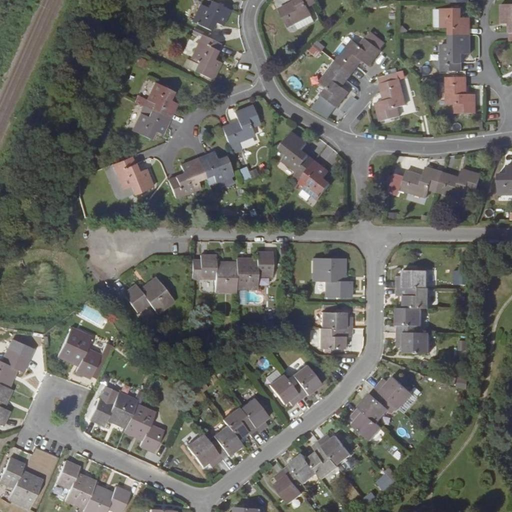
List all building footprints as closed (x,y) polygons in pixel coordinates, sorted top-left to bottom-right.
[(314,0),(292,0),(294,2),(279,9),(287,27),(294,23),(297,30),(314,21),(307,7),(315,3),(314,0)] [(230,10),(212,2),(209,9),(201,5),(192,22),(210,31),(214,22),(222,26),(230,10)] [(510,33),(510,41),(511,40),(511,4),(502,4),(501,23),(510,24),(510,33)] [(470,35),(470,27),(470,18),(461,18),(461,8),(441,9),(441,27),(450,27),(450,35),(470,35)] [(385,44),(371,33),(366,39),(380,50),(385,44)] [(220,43),(202,35),(191,59),(199,63),(195,71),(213,80),(221,63),(213,59),(220,43)] [(461,71),(461,62),(461,54),(470,54),(470,35),(450,35),(450,44),(441,44),(441,71),(461,71)] [(360,46),(353,40),(336,61),(352,74),(357,67),(362,60),(370,66),(381,51),(380,50),(366,39),(365,39),(360,46)] [(352,74),(336,61),(320,82),(327,88),(321,95),(336,107),(348,92),(342,87),(347,80),(352,74)] [(466,85),(466,77),(447,77),(447,104),(455,104),(455,113),(475,113),(475,94),(466,94),(466,85)] [(380,84),(382,92),(384,101),(376,103),(380,121),(399,116),(397,107),(406,105),(399,79),(380,84)] [(173,91),(155,83),(144,107),(170,119),(174,111),(178,104),(169,100),(173,91)] [(230,124),(222,127),(230,146),(238,142),(255,135),(251,127),(260,123),(253,106),(235,112),(238,121),(230,124)] [(170,119),(144,107),(133,131),(151,139),(155,130),(163,134),(167,126),(170,119)] [(315,161),(301,151),(307,143),(292,132),(280,147),(287,153),(282,160),(297,172),(292,178),(298,183),(315,161)] [(241,150),(238,142),(230,146),(233,153),(241,150)] [(214,152),(206,155),(198,158),(206,177),(209,185),(233,175),(227,157),(218,160),(214,152)] [(134,164),(131,157),(113,164),(123,189),(131,185),(135,194),(153,186),(146,169),(138,173),(134,164)] [(176,177),(168,180),(176,198),(201,188),(197,180),(206,177),(198,158),(181,165),(184,174),(176,177)] [(315,161),(298,183),(304,187),(303,188),(318,200),(330,184),(323,179),(329,172),(315,161)] [(511,165),(507,166),(507,175),(498,175),(498,195),(511,194),(511,165)] [(438,192),(443,173),(425,167),(423,176),(407,171),(401,190),(426,198),(429,189),(438,192)] [(249,172),(251,178),(258,175),(256,169),(249,172)] [(460,178),(443,173),(438,192),(463,199),(466,191),(475,193),(481,175),(462,169),(460,178)] [(273,252),(257,252),(257,259),(237,258),(237,262),(236,289),(257,289),(257,276),(273,276),(273,252)] [(237,262),(216,262),(216,255),(200,255),(200,261),(200,278),(215,279),(215,292),(236,292),(236,289),(237,262)] [(326,281),(326,297),(327,297),(335,297),(351,297),(352,281),(345,281),(346,258),(313,258),(313,281),(326,281)] [(200,261),(190,261),(190,279),(200,278),(200,261)] [(428,271),(403,271),(403,276),(397,276),(397,288),(427,289),(428,271)] [(123,294),(137,313),(149,303),(157,314),(174,301),(156,277),(140,290),(136,285),(123,294)] [(427,289),(397,288),(397,296),(404,296),(404,308),(422,309),(429,309),(429,289),(427,289)] [(139,314),(146,322),(156,315),(149,306),(139,314)] [(404,308),(396,308),(396,325),(397,325),(397,333),(421,333),(422,309),(404,308)] [(346,312),(322,312),(322,328),(352,329),(352,317),(346,317),(346,312)] [(58,357),(78,366),(75,372),(90,379),(101,356),(87,349),(92,337),(71,328),(58,357)] [(322,328),(320,328),(320,348),(324,348),(331,349),(345,349),(345,336),(352,336),(352,329),(322,328)] [(421,333),(397,333),(397,346),(402,346),(402,353),(429,354),(429,333),(421,333)] [(30,358),(8,348),(2,362),(0,361),(0,384),(8,388),(17,370),(23,373),(30,358)] [(322,384),(306,365),(287,380),(302,399),(307,395),(322,384)] [(287,380),(283,374),(269,385),(284,404),(288,401),(292,406),(302,399),(287,380)] [(413,394),(393,377),(389,383),(383,378),(375,388),(387,399),(399,409),(413,394)] [(457,377),(455,387),(465,390),(468,380),(457,377)] [(8,388),(0,384),(0,424),(3,426),(10,411),(4,409),(12,390),(8,388)] [(387,399),(375,388),(370,394),(369,393),(358,407),(358,408),(377,423),(389,409),(383,404),(387,399)] [(138,401),(119,392),(113,404),(99,398),(90,420),(104,426),(107,420),(126,429),(136,404),(138,401)] [(269,417),(254,398),(240,409),(254,427),(256,430),(259,433),(268,426),(264,421),(269,417)] [(156,413),(136,404),(126,429),(124,432),(142,440),(140,446),(154,452),(164,431),(150,425),(156,413)] [(238,440),(254,427),(240,409),(239,408),(223,420),(227,426),(238,440)] [(356,420),(352,425),(370,441),(381,427),(377,423),(358,408),(351,416),(356,420)] [(238,440),(227,426),(214,437),(216,440),(211,444),(223,460),(228,455),(229,456),(243,446),(241,444),(238,440)] [(254,427),(238,440),(241,444),(254,434),(253,432),(256,430),(254,427)] [(211,444),(203,434),(187,446),(203,467),(208,463),(212,468),(223,460),(211,444)] [(351,455),(336,436),(332,439),(328,434),(318,442),(337,466),(351,455)] [(337,466),(318,442),(312,446),(316,452),(307,459),(318,474),(322,479),(338,467),(337,466)] [(307,459),(302,454),(288,465),(289,465),(283,469),(298,489),(318,474),(307,459)] [(10,458),(0,479),(0,481),(14,488),(8,500),(29,509),(43,480),(22,471),(25,465),(10,458)] [(96,482),(77,474),(80,468),(65,461),(56,483),(70,489),(65,501),(77,506),(84,509),(94,485),(96,482)] [(298,489),(283,469),(274,477),(278,482),(274,485),(288,504),(302,494),(298,489)] [(382,493),(394,482),(386,474),(375,484),(382,493)] [(113,493),(94,485),(84,509),(82,511),(105,511),(107,509),(114,511),(122,511),(131,494),(116,487),(113,493)]
